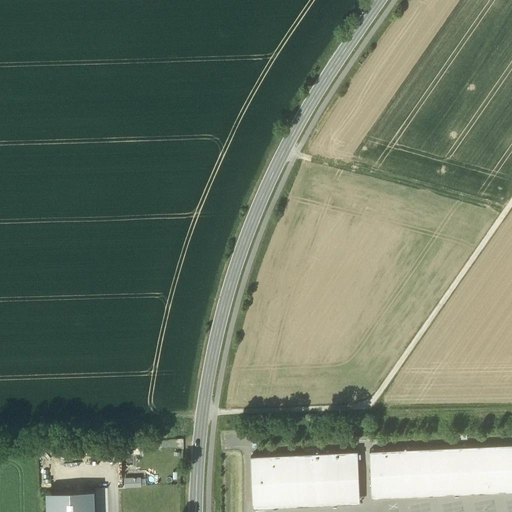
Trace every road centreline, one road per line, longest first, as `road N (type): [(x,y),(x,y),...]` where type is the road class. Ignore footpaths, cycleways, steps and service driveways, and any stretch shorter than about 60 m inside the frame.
road 1 (secondary): [(194,511),(206,380),(240,250),(308,103),(379,0)]
road 2 (track): [(201,412),(368,404),(511,200)]
road 3 (track): [(282,151),(505,209)]
road 4 (track): [(201,412),(0,422)]
road 5 (track): [(368,404),(381,418),(511,417)]
